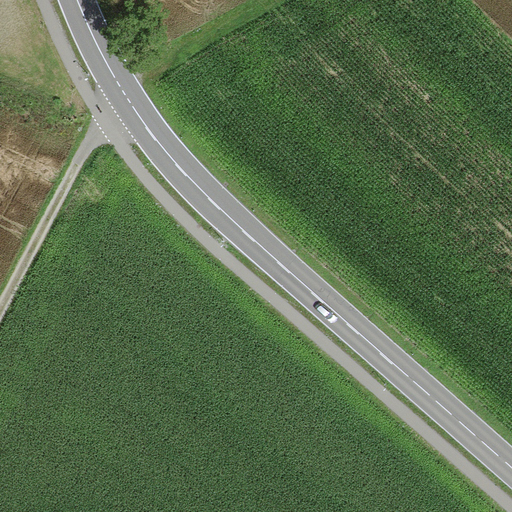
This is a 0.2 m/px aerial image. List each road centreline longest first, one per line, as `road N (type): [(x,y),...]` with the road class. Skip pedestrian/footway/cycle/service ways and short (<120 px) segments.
road 1 (secondary): [(77,0),(129,101),(170,157),(231,222),(511,472)]
road 2 (track): [(0,315),(104,117),(129,101)]
